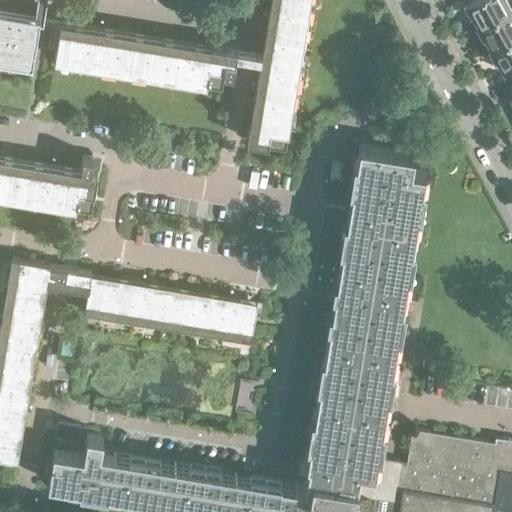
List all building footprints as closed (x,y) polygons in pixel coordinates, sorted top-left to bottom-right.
[(284,143),(308,0),(268,0),(245,136),(284,143)] [(465,0),(478,23),(511,5),(508,0),(465,0)] [(478,23),(491,47),(511,35),(511,7),(511,5),(478,23)] [(0,57),(31,62),(38,19),(0,12),(0,57)] [(54,55),(220,82),(222,69),(232,70),(236,45),(60,16),(54,55)] [(511,64),(511,35),(491,47),(503,69),(511,64)] [(511,511),(511,435),(495,432),(494,437),(413,424),(407,458),(378,453),(425,168),(411,165),(413,149),(359,141),(348,206),(323,201),(309,287),(334,292),(314,414),(310,413),(306,442),(310,442),(307,461),(308,461),(305,483),(99,449),(102,432),(86,430),(83,450),(52,445),(47,478),(79,483),(78,487),(107,491),(108,488),(139,493),(138,497),(167,501),(167,498),(199,503),(198,506),(228,511),(228,508),(251,511),(368,511),(372,484),(401,489),(397,511),(511,511)] [(0,191),(90,206),(91,199),(96,167),(97,159),(91,158),(92,153),(82,151),(80,164),(0,150),(0,191)] [(0,453),(10,456),(40,280),(86,287),(83,307),(249,335),(255,303),(89,275),(90,268),(43,261),(44,259),(11,253),(0,317),(0,453)] [(60,352),(72,354),(74,338),(62,336),(60,352)] [(78,437),(80,422),(57,418),(55,433),(78,437)]
